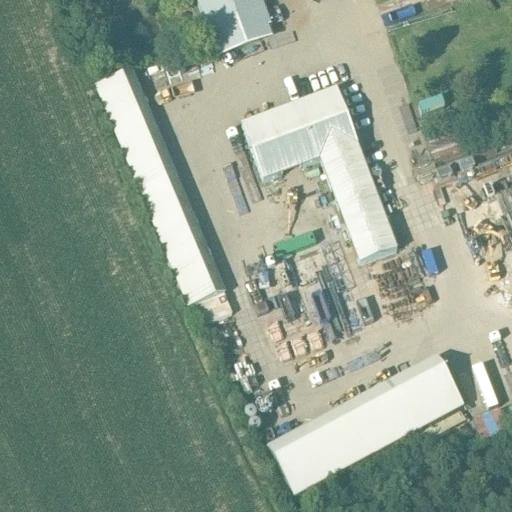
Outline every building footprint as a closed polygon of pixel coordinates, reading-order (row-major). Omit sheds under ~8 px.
[(271,28),(269,21),(260,0),(194,0),(211,43),(217,62),(272,41),(268,29),(271,28)] [(133,73),(94,89),(186,310),(225,294),(133,73)] [(320,165),(344,229),(361,270),(398,255),(382,214),(336,93),(240,128),(262,187),(320,165)] [(423,112),(426,120),(459,107),(456,99),(423,112)] [(419,117),(407,119),(416,162),(427,160),(419,117)] [(439,365),(270,456),(295,502),(463,410),(439,365)]
